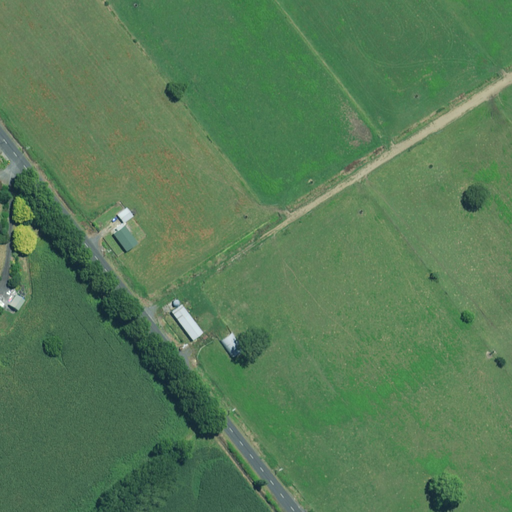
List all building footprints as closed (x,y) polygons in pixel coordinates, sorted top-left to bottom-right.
[(133,217),(127,208),(118,215),(124,224),(133,217)] [(137,244),(124,226),(113,234),(126,252),(137,244)] [(24,301),(16,295),(10,305),(18,311),(24,301)] [(202,333),(181,305),(171,313),(192,341),(202,333)] [(244,350),(232,333),(221,341),(233,357),(244,350)] [(378,463),(372,455),(361,464),(367,472),(378,463)] [(339,505),(344,511),(357,511),(365,506),(369,511),(385,498),(379,490),(369,498),(365,493),(356,482),(335,498),(340,504),(339,505)]
